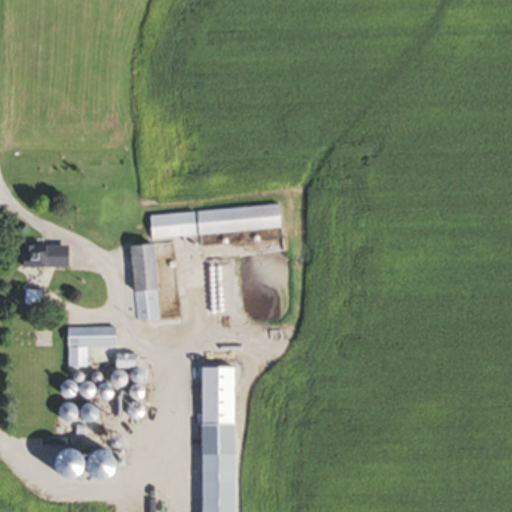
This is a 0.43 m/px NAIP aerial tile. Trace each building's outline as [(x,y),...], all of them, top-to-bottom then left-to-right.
[(148,241),(279,231),(278,208),(146,218),(148,241)] [(13,249),(13,271),(63,271),(63,249),(13,249)] [(157,322),(153,249),(126,250),(130,323),(157,322)] [(84,370),(84,349),(114,349),(114,330),(64,331),(64,370),(84,370)] [(127,371),(127,359),(114,359),(114,366),(111,366),(111,371),(127,371)] [(195,372),(196,511),(231,511),(230,371),(195,372)]
